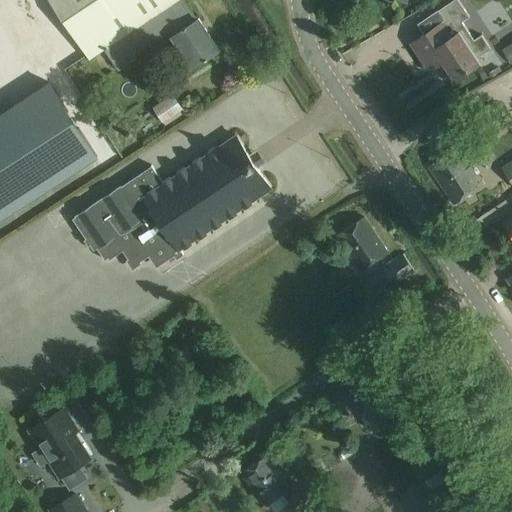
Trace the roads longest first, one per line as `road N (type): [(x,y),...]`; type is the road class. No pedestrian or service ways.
road 1 (unclassified): [(64,385),(392,166)]
road 2 (unclassified): [(146,505),(469,286)]
road 3 (tertiary): [(392,166),(310,36),(304,0)]
road 4 (tertiary): [(469,286),(392,166)]
